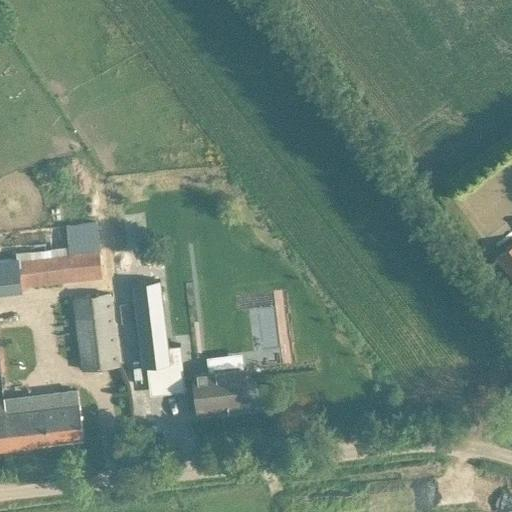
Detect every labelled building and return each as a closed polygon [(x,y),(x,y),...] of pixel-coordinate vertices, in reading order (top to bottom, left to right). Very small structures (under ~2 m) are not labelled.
[(18,258),(0,260),(0,291),(21,289),(21,285),(102,276),(95,222),(68,225),(71,248),(17,254),(18,258)] [(511,244),(497,256),(511,276),(511,244)] [(158,279),(132,282),(142,366),(168,363),(158,279)] [(109,292),(72,297),(82,368),(119,364),(109,292)] [(193,374),(195,392),(198,412),(218,410),(218,405),(248,402),(244,368),(193,374)] [(55,406),(5,411),(9,447),(84,438),(81,418),(78,389),(53,391),(55,406)] [(0,448),(9,447),(5,411),(0,411),(0,448)]
